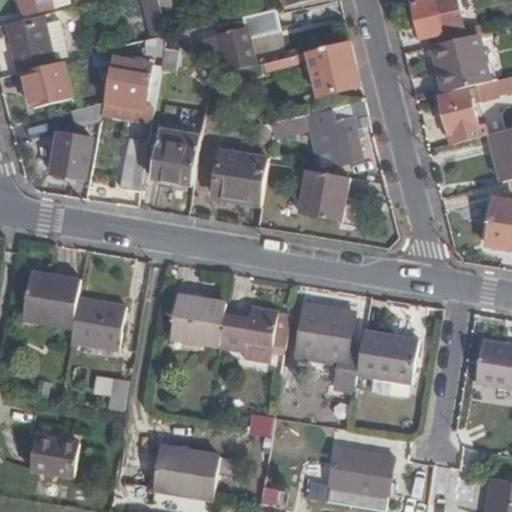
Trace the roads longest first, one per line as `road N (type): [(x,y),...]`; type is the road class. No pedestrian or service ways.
road 1 (residential): [(0,209),(436,284)]
road 2 (residential): [(436,284),(365,0)]
road 3 (residential): [(439,453),(464,289)]
